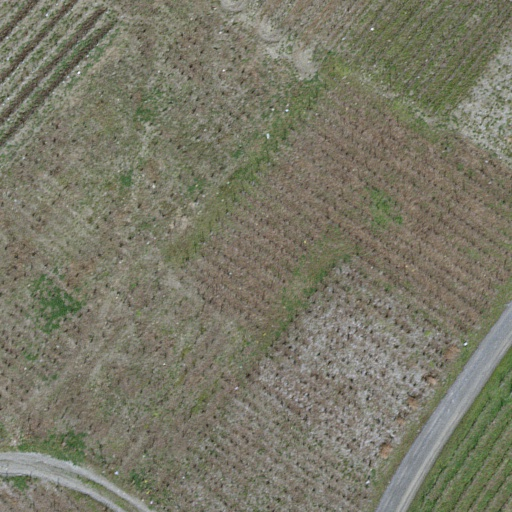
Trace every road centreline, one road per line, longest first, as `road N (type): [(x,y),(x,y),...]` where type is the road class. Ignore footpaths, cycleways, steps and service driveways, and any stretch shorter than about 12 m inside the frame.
road 1 (track): [(511,318),(387,511)]
road 2 (track): [(135,511),(72,472),(0,460)]
